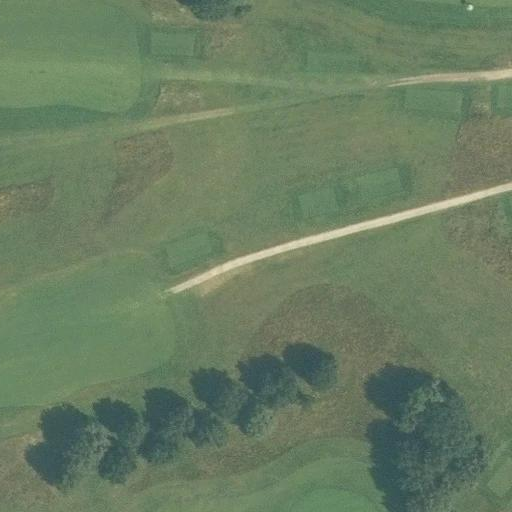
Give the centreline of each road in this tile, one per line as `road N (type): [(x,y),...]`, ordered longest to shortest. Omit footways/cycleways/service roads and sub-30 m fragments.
road 1 (track): [(511,72),(411,79),(0,140)]
road 2 (track): [(511,186),(231,264),(164,295)]
